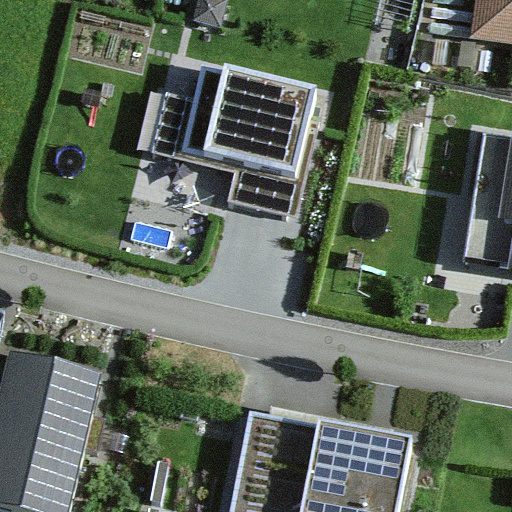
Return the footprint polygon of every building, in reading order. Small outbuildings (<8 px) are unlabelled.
[(511,0),(475,0),(470,42),(511,48),(511,0)] [(167,97),(153,159),(236,177),(230,203),(296,218),(317,126),(312,125),(318,96),(202,69),(194,103),(167,97)] [(511,154),(500,227),(511,228),(511,257),(508,279),(511,280),(511,154)] [(0,511),(72,511),(102,382),(0,358),(0,511)] [(398,511),(411,446),(252,416),(234,511),(398,511)]
